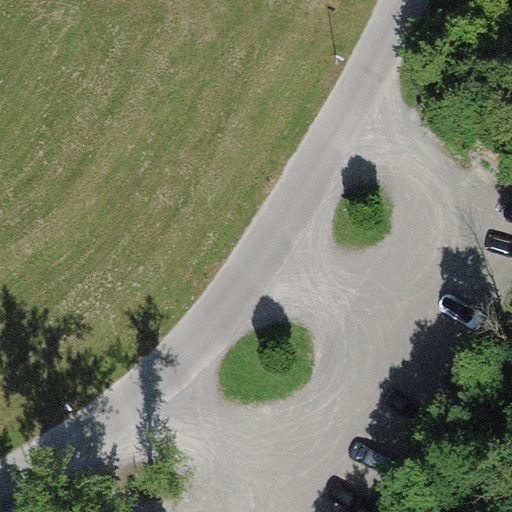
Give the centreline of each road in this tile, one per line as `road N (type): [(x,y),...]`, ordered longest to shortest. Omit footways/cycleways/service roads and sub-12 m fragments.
road 1 (unclassified): [(0,489),(92,443),(159,389),(268,248),(349,123),(407,0)]
road 2 (track): [(159,389),(238,469),(249,511)]
